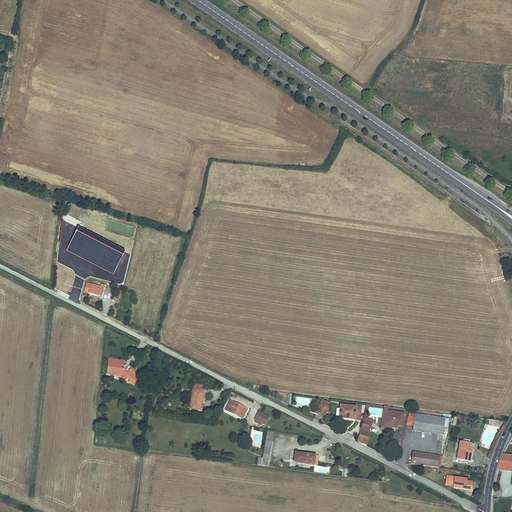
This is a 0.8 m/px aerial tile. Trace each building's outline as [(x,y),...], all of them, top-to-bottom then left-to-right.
[(113,273),(125,250),(78,226),(66,250),(113,273)] [(88,293),(100,296),(101,293),(102,294),(105,285),(101,284),(100,287),(91,284),(86,283),(84,292),(89,293),(88,293)] [(123,358),(112,357),(112,363),(113,363),(113,366),(109,365),(108,373),(119,374),(137,383),(141,375),(132,370),(131,371),(125,367),(121,367),(122,364),(123,358)] [(204,409),(206,389),(193,388),(191,407),(204,409)] [(328,403),(321,400),(318,405),(326,409),(328,403)] [(247,409),(232,402),(227,411),(243,419),(247,409)] [(360,419),(362,407),(341,404),(341,409),(339,408),(339,410),(337,410),(337,415),(340,416),(340,417),(355,419),(360,419)] [(326,409),(318,405),(315,411),(323,415),(326,409)] [(404,412),(388,410),(388,408),(388,407),(385,406),(382,428),(387,428),(388,427),(397,428),(398,426),(402,426),(404,412)] [(274,416),(264,412),(261,420),(270,425),(274,416)] [(443,419),(410,415),(407,426),(413,427),(412,432),(442,435),(443,419)] [(371,419),(366,417),(365,422),(359,440),(369,442),(371,434),(369,434),(373,422),(371,421),(371,419)] [(489,419),(488,426),(497,428),(498,421),(489,419)] [(266,439),(265,446),(263,458),(262,465),(268,466),(273,440),(272,440),(273,432),(268,432),(267,440),(266,439)] [(472,444),(460,442),(459,450),(457,460),(469,462),(471,451),(471,450),(472,446),(472,444)] [(438,455),(412,451),(410,463),(436,467),(438,455)] [(314,455),(296,452),(294,462),(313,465),(314,455)] [(500,461),(498,468),(507,469),(510,455),(503,454),(500,461)] [(467,478),(448,475),(447,479),(446,484),(454,485),(454,486),(470,489),(471,482),(466,481),(467,478)]
